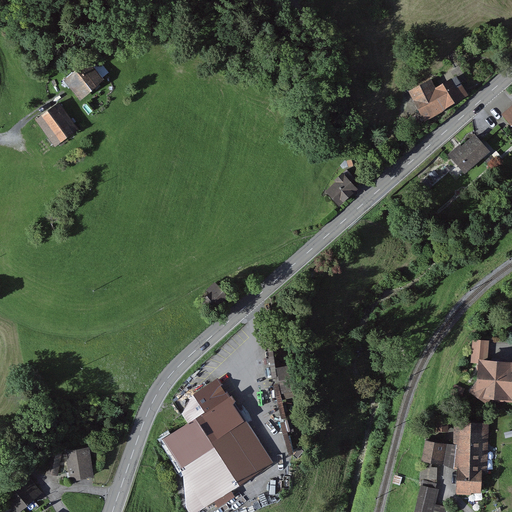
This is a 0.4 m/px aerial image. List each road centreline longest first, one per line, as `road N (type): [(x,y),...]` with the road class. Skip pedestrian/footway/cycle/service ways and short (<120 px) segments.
road 1 (secondary): [(511,72),(194,349),(156,395),(112,511)]
road 2 (track): [(328,233),(241,264),(118,332),(83,338)]
road 3 (track): [(296,0),(297,15),(321,40),(342,107),(387,181)]
